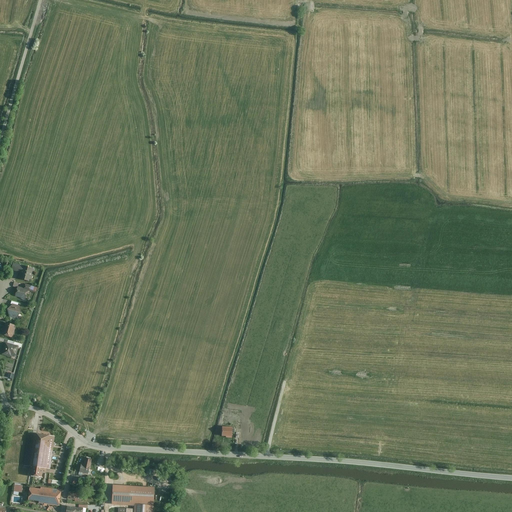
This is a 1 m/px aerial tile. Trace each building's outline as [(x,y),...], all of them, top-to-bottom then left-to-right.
[(30,283),(34,269),(13,264),(11,271),(21,274),(20,280),(30,283)] [(24,290),(17,288),(14,297),(26,300),(28,291),(24,290)] [(19,307),(12,304),(6,310),(9,318),(14,320),(20,315),(19,307)] [(3,327),(1,336),(12,339),(15,330),(13,329),(14,326),(6,324),(5,328),(3,327)] [(19,348),(4,343),(1,355),(10,358),(11,355),(16,356),(19,348)] [(232,428),(222,428),(222,436),(231,437),(232,428)] [(49,470),(54,437),(27,433),(22,466),(29,468),(42,469),(49,470)] [(90,459),(85,458),(84,465),(80,464),(78,476),(82,476),(82,472),(88,473),(90,459)] [(29,468),(28,476),(41,478),(42,469),(29,468)] [(134,503),(133,511),(152,511),(154,486),(113,484),(112,502),(134,503)] [(59,506),(61,490),(40,487),(40,489),(29,488),(28,500),(39,502),(39,504),(59,506)] [(82,491),(68,490),(67,499),(81,500),(82,491)]
